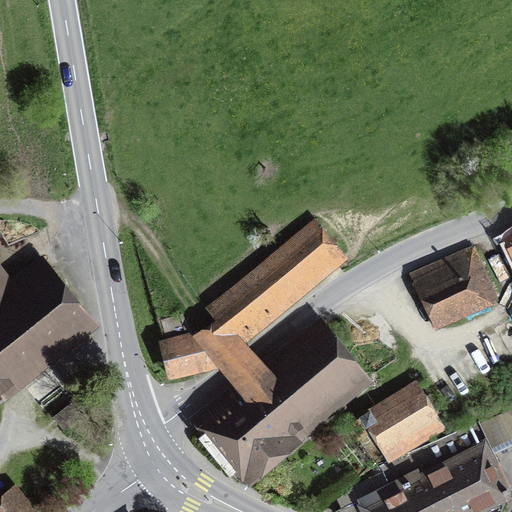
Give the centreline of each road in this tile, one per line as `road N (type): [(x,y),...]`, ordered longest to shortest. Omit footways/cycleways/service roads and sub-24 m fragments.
road 1 (secondary): [(62,0),(145,437)]
road 2 (tertiary): [(145,437),(353,282),(511,211)]
